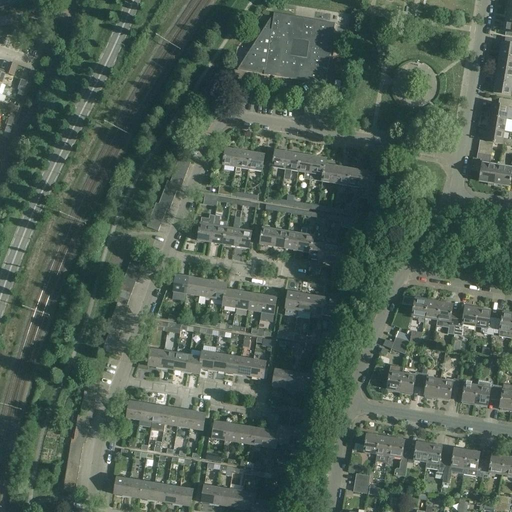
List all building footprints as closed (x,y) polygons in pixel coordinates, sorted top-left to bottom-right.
[(332,44),(335,24),(274,14),(271,30),(269,30),(271,19),(270,19),(237,70),(262,74),(262,71),(264,71),(264,75),(325,85),(328,65),(331,65),(335,44),(332,44)] [(356,29),(358,18),(350,17),(348,28),(356,29)] [(511,20),(506,19),(503,32),(511,33),(511,20)] [(500,56),(511,57),(511,44),(502,43),(500,56)] [(497,68),(511,70),(511,57),(500,56),(497,68)] [(13,76),(17,65),(10,63),(6,74),(13,76)] [(335,66),(333,77),(341,78),(345,79),(346,73),(342,72),(343,67),(339,66),(335,66)] [(511,70),(497,68),(495,81),(511,83),(511,70)] [(338,100),(341,82),(335,80),(332,99),(338,100)] [(511,86),(511,83),(495,81),(493,94),(510,97),(511,86)] [(490,117),(506,120),(508,107),(511,108),(511,107),(511,101),(499,99),(498,105),(492,104),(490,117)] [(504,132),(506,120),(490,117),(488,129),(504,132)] [(493,143),(502,145),(511,146),(511,140),(503,139),(504,132),(488,129),(486,142),(480,141),(479,147),(492,149),(493,143)] [(8,139),(9,136),(10,132),(5,130),(2,137),(8,139)] [(491,156),(492,149),(479,147),(478,154),(491,156)] [(223,166),(236,168),(238,151),(226,149),(223,166)] [(272,168),(285,170),(288,153),(275,150),(272,168)] [(238,151),(236,168),(235,172),(240,173),(241,172),(241,169),(248,170),(251,153),(238,151)] [(264,156),(251,153),(248,170),(261,173),(264,156)] [(301,155),(288,153),(285,170),(284,180),(290,181),(291,171),(298,172),(301,155)] [(489,165),(491,156),(478,154),(477,159),(482,160),(479,182),(488,184),(488,186),(494,187),(497,166),(489,165)] [(313,157),(301,155),(298,172),(305,173),(304,180),(310,180),(311,174),(313,157)] [(326,159),(313,157),(311,174),(310,180),(321,182),(323,176),(325,165),(326,159)] [(179,159),(176,166),(188,170),(190,164),(179,159)] [(511,165),(511,168),(497,166),(494,187),(499,188),(500,186),(509,187),(510,180),(511,180),(511,160),(511,165)] [(321,182),(334,184),(337,167),(325,165),(323,176),(321,182)] [(186,176),(188,170),(176,166),(174,171),(186,176)] [(334,184),(347,186),(350,169),(337,167),(334,184)] [(347,186),(361,189),(363,171),(350,169),(347,186)] [(183,182),(186,176),(174,171),(172,177),(183,182)] [(376,173),(363,171),(361,189),(360,195),(365,196),(366,189),(373,191),(376,173)] [(181,188),(183,182),(172,177),(170,182),(170,183),(179,186),(178,187),(181,188)] [(176,192),(178,187),(179,186),(170,183),(170,182),(167,181),(165,188),(176,192)] [(231,197),(232,192),(232,188),(220,186),(219,190),(218,195),(231,197)] [(174,198),(176,192),(165,188),(162,193),(174,198)] [(172,204),(174,198),(162,193),(160,199),(172,204)] [(170,210),(172,204),(160,199),(158,204),(158,205),(167,208),(167,209),(170,210)] [(165,214),(167,209),(167,208),(158,205),(158,204),(156,203),(153,209),(165,214)] [(163,220),(165,214),(153,209),(151,215),(163,220)] [(160,226),(163,220),(151,215),(149,221),(160,226)] [(197,241),(210,243),(215,216),(209,216),(209,219),(201,217),(197,241)] [(210,243),(223,245),(226,227),(227,222),(219,221),(220,217),(215,216),(210,243)] [(235,247),(238,230),(240,218),(235,217),(233,229),(226,227),(223,245),(235,247)] [(158,232),(160,226),(149,221),(147,227),(158,232)] [(260,245),(273,247),(276,230),(262,228),(260,245)] [(298,251),(309,253),(310,253),(312,242),(313,242),(314,236),(306,235),(307,229),(302,228),(301,234),(298,251)] [(252,232),(238,230),(235,247),(249,249),(252,232)] [(273,247),(285,249),(288,232),(276,230),(273,247)] [(285,249),(298,251),(301,234),(288,232),(285,249)] [(202,242),(201,250),(237,256),(239,248),(202,242)] [(308,259),(321,261),(324,244),(313,242),(312,242),(310,253),(309,253),(308,259)] [(321,261),(334,263),(337,246),(324,244),(321,261)] [(351,248),(337,246),(334,263),(348,265),(351,248)] [(133,255),(131,261),(142,265),(144,259),(133,255)] [(140,271),(142,265),(131,261),(129,266),(140,271)] [(138,276),(140,271),(129,266),(127,272),(138,276)] [(135,283),(138,276),(127,272),(124,278),(135,283)] [(173,293),(186,295),(189,278),(176,276),(173,293)] [(133,288),(135,283),(124,278),(122,284),(133,288)] [(189,278),(186,295),(199,297),(202,280),(189,278)] [(202,280),(199,297),(212,299),(214,282),(202,280)] [(214,282),(212,299),(223,301),(222,307),(223,307),(227,284),(214,282)] [(131,294),(133,288),(122,284),(120,290),(131,294)] [(236,309),(238,292),(227,290),(228,284),(227,284),(223,307),(236,309)] [(129,300),(131,294),(120,290),(118,296),(129,300)] [(248,311),(251,294),(238,292),(236,309),(248,311)] [(285,309),(298,311),(301,294),(288,292),(285,309)] [(261,313),(264,296),(251,294),(248,311),(261,313)] [(298,311),(311,314),(314,296),(301,294),(298,311)] [(127,306),(129,300),(118,296),(115,302),(118,303),(127,306)] [(277,298),(264,296),(261,313),(274,315),(277,298)] [(311,314),(323,316),(326,298),(314,296),(311,314)] [(424,318),(427,299),(415,297),(411,316),(424,318)] [(339,300),(326,298),(323,316),(336,318),(339,300)] [(437,320),(440,301),(427,299),(424,318),(437,320)] [(453,303),(440,301),(437,320),(437,321),(436,327),(448,328),(447,334),(453,335),(457,312),(451,312),(453,303)] [(126,313),(129,307),(127,306),(118,303),(116,309),(126,313)] [(463,314),(457,312),(453,335),(462,337),(463,330),(465,327),(468,328),(468,326),(474,327),(478,307),(465,305),(463,314)] [(490,309),(478,307),(474,327),(481,328),(481,331),(483,334),(492,336),(492,333),(495,319),(489,318),(490,309)] [(124,319),(126,313),(116,309),(114,314),(124,319)] [(501,320),(495,319),(492,333),(499,334),(498,337),(511,339),(511,333),(511,331),(511,312),(502,311),(501,320)] [(122,324),(124,319),(114,314),(111,320),(122,324)] [(120,330),(122,324),(111,320),(109,326),(122,331),(123,331),(120,330)] [(120,338),(122,331),(109,326),(109,327),(111,328),(109,333),(120,338)] [(395,338),(409,343),(421,344),(422,333),(411,332),(410,337),(397,332),(395,338)] [(120,338),(109,333),(107,339),(118,343),(120,338)] [(307,337),(294,335),(294,336),(293,341),(306,343),(307,337)] [(393,343),(406,348),(409,343),(395,338),(393,343)] [(118,343),(107,339),(104,345),(116,349),(118,343)] [(406,348),(393,343),(390,349),(404,355),(406,348)] [(116,349),(104,345),(102,351),(113,355),(116,349)] [(148,367),(161,369),(164,352),(151,350),(148,367)] [(164,352),(161,369),(173,371),(176,354),(164,352)] [(189,356),(186,373),(199,375),(203,352),(202,352),(201,358),(189,356)] [(213,371),(216,354),(203,352),(199,375),(200,369),(213,371)] [(176,354),(173,371),(186,373),(189,356),(176,354)] [(225,373),(228,356),(216,354),(213,371),(225,373)] [(238,375),(241,358),(228,356),(225,373),(238,375)] [(251,377),(253,360),(241,358),(238,375),(251,377)] [(267,362),(253,360),(251,377),(264,380),(267,362)] [(399,394),(402,375),(403,368),(390,366),(386,392),(399,394)] [(273,387),(285,389),(288,372),(275,370),(273,387)] [(285,389),(298,391),(301,374),(288,372),(285,389)] [(414,377),(402,375),(399,394),(412,396),(413,388),(419,389),(421,374),(415,373),(414,377)] [(314,377),(301,374),(298,391),(311,394),(314,377)] [(424,398),(436,400),(439,381),(427,379),(428,375),(421,374),(419,389),(425,390),(424,398)] [(452,383),(439,381),(436,400),(449,402),(450,394),(456,395),(459,380),(453,379),(452,383)] [(461,404),(474,406),(477,387),(464,385),(465,381),(459,380),(456,395),(463,396),(461,404)] [(488,400),(494,401),(497,386),(490,385),(491,383),(478,381),(477,387),(474,406),(487,408),(488,400)] [(499,410),(511,412),(511,408),(511,386),(503,385),(503,387),(497,386),(494,401),(500,401),(499,410)] [(95,399),(96,395),(96,394),(84,391),(83,397),(95,399)] [(126,419),(140,421),(142,404),(129,402),(126,419)] [(140,421),(152,423),(155,406),(142,404),(140,421)] [(152,423),(165,425),(168,408),(155,406),(152,423)] [(165,425),(177,428),(180,410),(168,408),(165,425)] [(92,418),(93,411),(81,409),(80,415),(78,415),(92,418)] [(177,428),(190,430),(193,412),(180,410),(177,428)] [(206,414),(193,412),(190,430),(203,432),(206,414)] [(89,424),(90,418),(92,418),(78,415),(77,422),(89,424)] [(212,440),(225,442),(228,424),(215,422),(212,440)] [(238,444),(240,427),(228,424),(225,442),(238,444)] [(250,446),(253,429),(240,427),(238,444),(250,446)] [(275,450),(279,427),(278,433),(265,431),(263,448),(275,450)] [(289,446),(291,429),(279,427),(275,450),(276,450),(277,444),(289,446)] [(263,448),(265,431),(253,429),(250,446),(263,448)] [(305,431),(291,429),(289,446),(302,448),(305,431)] [(86,442),(87,435),(75,433),(74,439),(71,439),(71,440),(86,442)] [(363,452),(376,455),(379,435),(366,433),(366,434),(361,433),(359,445),(364,446),(363,452)] [(388,457),(392,437),(379,435),(376,455),(377,455),(377,457),(382,458),(382,456),(388,457)] [(404,439),(392,437),(388,457),(401,459),(401,462),(399,469),(397,469),(395,470),(394,476),(404,477),(407,463),(409,449),(403,448),(404,439)] [(82,448),(83,442),(86,442),(71,440),(70,446),(82,448)] [(415,450),(409,449),(407,463),(413,464),(413,461),(426,463),(429,444),(416,441),(415,450)] [(429,444),(426,463),(425,469),(438,471),(437,473),(444,474),(447,455),(441,454),(442,446),(429,444)] [(81,454),(82,448),(70,446),(69,452),(81,454)] [(453,456),(447,455),(444,474),(442,483),(449,484),(451,472),(457,473),(457,468),(464,469),(467,450),(454,448),(453,456)] [(480,452),(467,450),(464,469),(463,475),(482,478),(482,475),(484,461),(478,460),(480,452)] [(355,457),(362,459),(364,453),(357,451),(355,457)] [(80,461),(81,454),(69,452),(68,459),(80,461)] [(223,455),(207,453),(206,461),(221,463),(223,455)] [(490,462),(484,461),(482,475),(488,476),(489,473),(501,475),(504,456),(492,454),(490,462)] [(511,457),(504,456),(501,475),(511,476),(511,457)] [(79,467),(80,461),(68,459),(67,465),(79,467)] [(78,473),(79,467),(67,465),(66,471),(78,473)] [(77,479),(78,473),(66,471),(65,477),(77,479)] [(355,480),(368,482),(372,483),(373,473),(370,472),(369,476),(356,474),(355,480)] [(76,486),(77,479),(65,477),(64,484),(76,486)] [(127,497),(130,480),(117,478),(114,495),(127,497)] [(130,480),(127,497),(140,499),(143,482),(130,480)] [(367,488),(368,482),(355,480),(354,486),(367,488)] [(143,482),(140,499),(152,501),(155,484),(143,482)] [(76,486),(64,484),(63,490),(75,492),(76,486)] [(155,484),(152,501),(165,504),(168,486),(155,484)] [(168,486),(165,504),(177,506),(180,488),(168,486)] [(201,504),(214,506),(217,488),(204,486),(201,504)] [(180,488),(177,506),(191,508),(193,490),(180,488)] [(227,508),(230,490),(217,488),(214,506),(227,508)] [(239,510),(242,492),(230,490),(227,508),(239,510)] [(252,511),(255,494),(242,492),(239,510),(251,511),(252,511)] [(265,511),(267,502),(255,500),(256,494),(255,494),(252,511),(265,511)] [(496,497),(495,503),(509,505),(511,499),(496,497)] [(278,511),(280,505),(267,502),(265,511),(278,511)] [(508,511),(509,505),(495,503),(494,509),(508,511)]
